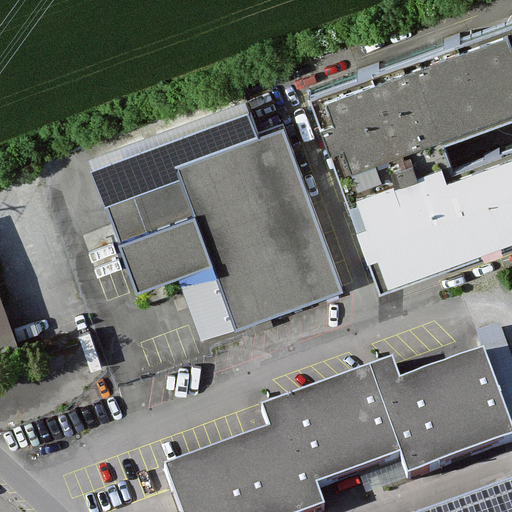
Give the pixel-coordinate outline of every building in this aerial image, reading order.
[(381,290),(511,242),(511,143),(455,165),(451,152),(446,140),(511,115),(511,20),(310,95),(381,290)] [(136,290),(178,275),(189,306),(201,339),(245,323),(345,287),(287,126),(258,136),(245,100),(88,157),(136,290)] [(0,288),(0,353),(21,346),(0,288)] [(270,437),(164,475),(177,511),(325,511),(320,495),(358,481),(403,464),(411,485),(511,448),(511,367),(498,329),(476,337),(485,360),(401,390),(394,369),(263,416),(270,437)] [(511,511),(511,485),(436,511),(511,511)]
